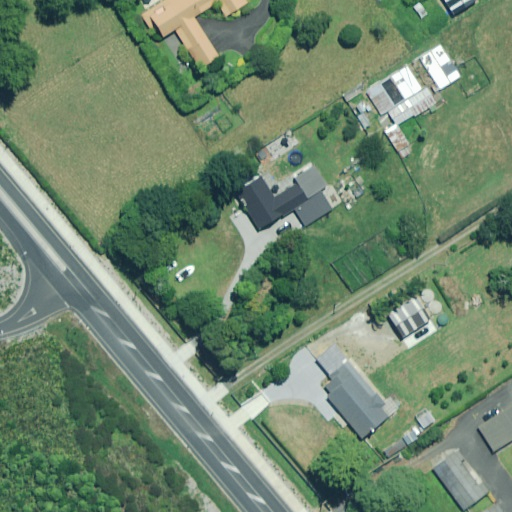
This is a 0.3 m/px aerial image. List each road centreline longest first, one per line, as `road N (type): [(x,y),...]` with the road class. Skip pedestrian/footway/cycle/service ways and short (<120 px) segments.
road 1 (residential): [(269,511),(111,324)]
road 2 (residential): [(0,174),(86,278)]
